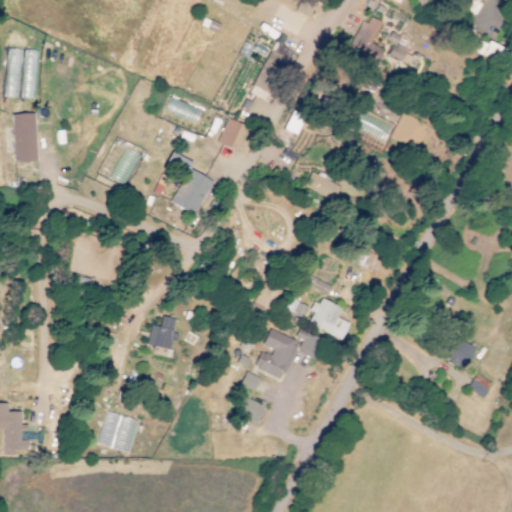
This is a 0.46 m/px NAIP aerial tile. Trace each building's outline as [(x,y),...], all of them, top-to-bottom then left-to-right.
[(315,0),(314,0),(298,0),(293,12),(305,19),(315,0)] [(480,0),(482,1),(482,0),(459,0),(457,7),(473,14),(480,0)] [(346,53),(374,66),(382,50),(370,44),(379,22),(364,15),(346,53)] [(473,31),(463,26),(456,42),(497,61),(503,49),(487,41),(486,44),(470,36),(473,31)] [(412,54),(394,44),(398,37),(390,33),(386,41),(392,44),(386,55),(406,65),(412,54)] [(263,101),(270,85),(262,81),(266,71),(259,68),(247,93),(263,101)] [(351,128),(383,141),(390,125),(358,112),(351,128)] [(32,113),(10,114),(11,162),(33,161),(32,113)] [(389,138),(415,149),(425,124),(399,113),(389,138)] [(245,127),(225,118),(215,143),(235,151),(245,127)] [(169,202),(192,215),(210,181),(187,169),(169,202)] [(337,186),(309,172),(302,187),(329,201),(337,186)] [(269,312),(277,289),(260,283),(252,307),(269,312)] [(346,323),(335,318),(340,309),(316,298),(305,323),(339,339),(346,323)] [(157,327),(149,325),(144,344),(167,350),(175,320),(160,316),(157,327)] [(295,341),(268,329),(261,345),(271,350),(268,356),(259,352),(252,367),(279,379),(295,341)] [(299,340),(295,350),(310,357),(318,338),(297,329),(293,337),(299,340)] [(473,347),(453,338),(443,359),(463,368),(473,347)] [(257,378),(244,372),(238,385),(251,391),(257,378)] [(235,420),(255,426),(262,403),(242,397),(235,420)] [(0,429),(1,429),(1,455),(12,455),(12,450),(25,450),(25,441),(19,441),(19,432),(24,432),(24,425),(19,425),(19,412),(6,412),(6,404),(0,403),(0,429)]
